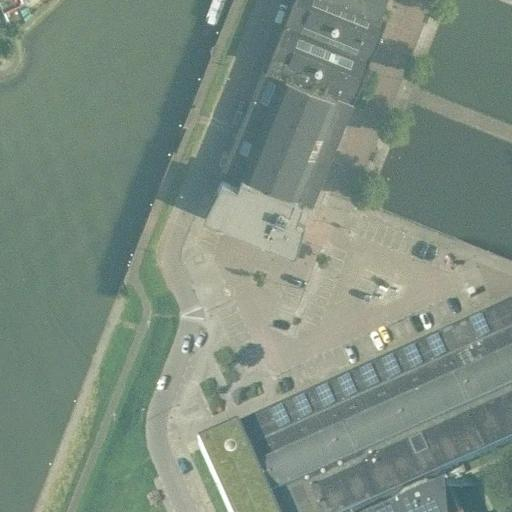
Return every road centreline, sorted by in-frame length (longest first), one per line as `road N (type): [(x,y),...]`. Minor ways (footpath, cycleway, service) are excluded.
road 1 (residential): [(185,292),(238,271),(300,263),(329,233),(428,0)]
road 2 (residential): [(185,292),(170,250),(266,0)]
road 3 (residential): [(185,511),(155,446),(154,425),(192,315),(185,292)]
